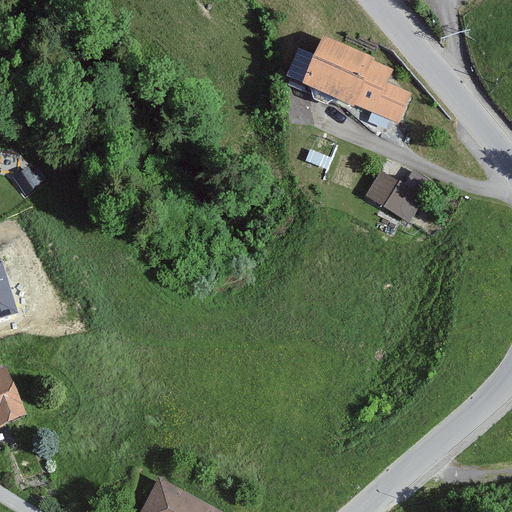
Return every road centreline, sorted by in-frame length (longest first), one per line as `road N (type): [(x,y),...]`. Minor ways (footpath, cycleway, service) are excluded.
road 1 (residential): [(377,0),(511,159)]
road 2 (residential): [(511,372),(361,511)]
